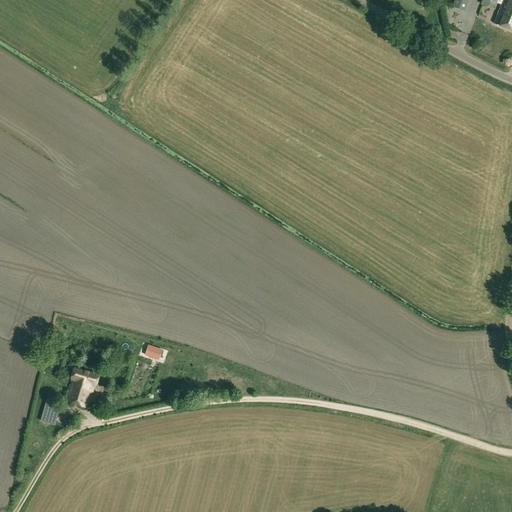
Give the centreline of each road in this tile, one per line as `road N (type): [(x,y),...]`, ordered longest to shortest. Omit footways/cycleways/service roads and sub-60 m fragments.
road 1 (track): [(511,453),(327,406),(200,406),(67,436),(12,511)]
road 2 (unclassified): [(511,81),(355,0)]
